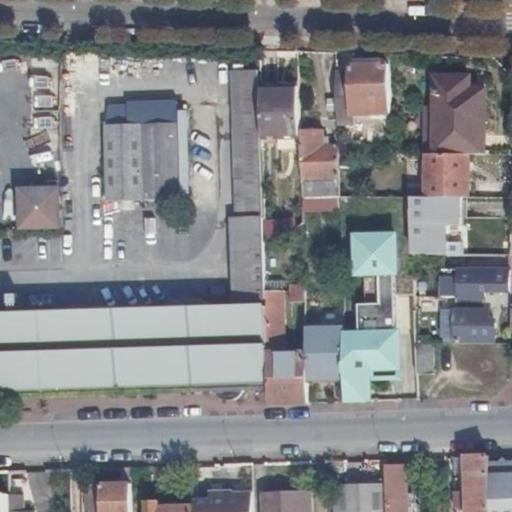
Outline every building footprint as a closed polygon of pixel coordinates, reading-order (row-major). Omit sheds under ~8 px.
[(392,114),(391,65),(354,66),(353,74),(337,74),(339,123),(355,123),(355,115),(392,114)] [(470,155),(486,155),(484,91),(470,91),(469,78),(437,78),(437,155),(470,155)] [(301,133),(300,88),(261,89),(262,138),(301,137),(301,133)] [(129,122),(106,123),(107,199),(192,197),(190,100),(129,101),(129,122)] [(341,178),(340,154),(340,147),(324,148),(323,132),(301,133),(301,137),(303,179),(341,178)] [(470,199),(470,155),(437,155),(429,155),(428,198),(432,198),(461,199),(470,199)] [(64,183),(20,184),(21,226),(64,226),(64,183)] [(343,209),(342,198),(303,199),(303,210),(343,209)] [(462,227),(461,199),(432,198),(432,212),(429,211),(428,203),(421,202),(421,198),(412,198),(414,252),(428,252),(428,255),(459,256),(458,243),(448,243),(448,227),(462,227)] [(362,331),(347,332),(348,377),(349,403),(376,403),(375,381),(402,380),(401,330),(397,330),(396,277),(402,277),(400,233),(356,234),(357,279),(380,278),(381,305),(361,306),(362,331)] [(511,283),(511,271),(460,271),(460,299),(485,299),(485,292),(511,293),(511,283)] [(306,301),(307,285),(291,284),(290,300),(306,301)] [(270,390),(270,406),(293,405),(310,405),(309,383),(308,354),(285,354),(282,293),(267,293),(268,309),(270,390)] [(485,299),(460,299),(456,299),(456,308),(485,308),(485,299)] [(307,324),(307,302),(290,303),(291,324),(307,324)] [(485,313),(485,308),(456,308),(456,313),(444,313),(444,339),(456,339),(456,343),(459,343),(459,345),(461,345),(461,343),(495,343),(495,324),(488,324),(488,313),(485,313)] [(308,328),(308,354),(309,383),(335,382),(335,377),(348,377),(347,332),(346,327),(308,328)] [(417,345),(419,375),(437,375),(436,345),(417,345)] [(492,511),(490,466),(490,457),(468,458),(469,475),(469,492),(470,510),(470,511),(492,511)] [(469,475),(468,458),(455,458),(456,474),(462,476),(469,475)] [(499,466),(490,466),(492,511),(511,511),(511,465),(510,466),(504,460),(499,466)] [(388,486),(388,511),(409,511),(408,468),(388,468),(388,486)] [(134,511),(134,486),(92,488),(92,511),(134,511)] [(388,511),(388,486),(334,488),(335,511),(388,511)] [(470,510),(469,492),(457,493),(457,508),(464,510),(470,510)] [(254,511),(254,494),(226,495),(226,500),(211,500),(195,501),(195,508),(195,511),(254,511)] [(0,511),(13,511),(13,496),(13,495),(0,495),(0,511)] [(313,511),(313,496),(305,497),(305,495),(266,496),(266,511),(313,511)] [(27,511),(27,496),(13,496),(13,511),(27,511)]
